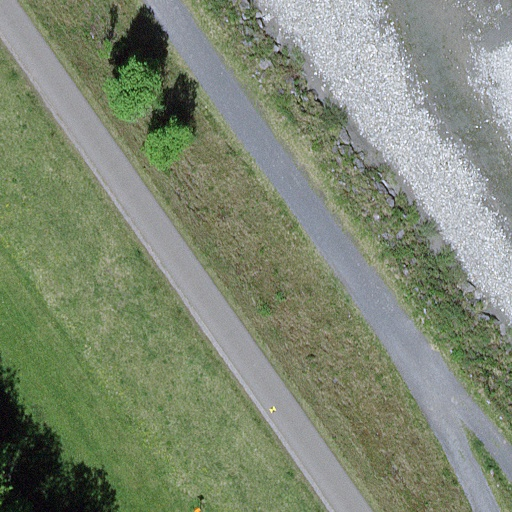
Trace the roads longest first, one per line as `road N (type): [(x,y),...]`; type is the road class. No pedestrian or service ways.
road 1 (track): [(0,9),(350,511)]
road 2 (track): [(511,467),(408,346),(167,0)]
road 3 (track): [(408,346),(487,511)]
